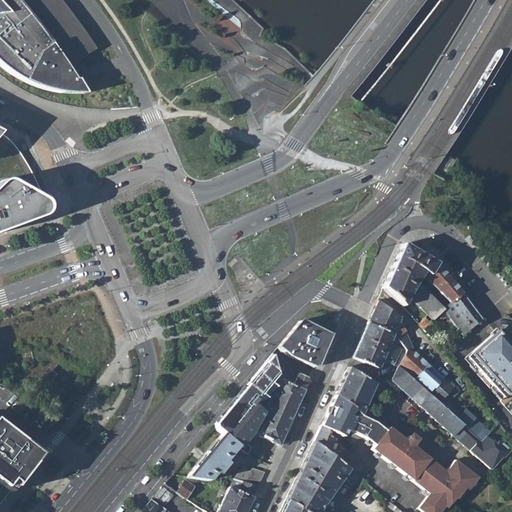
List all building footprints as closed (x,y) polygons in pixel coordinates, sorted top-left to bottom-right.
[(0,0),(0,65),(14,76),(35,86),(51,91),(69,93),(84,93),(75,79),(64,78),(66,64),(67,63),(69,66),(96,49),(74,17),(60,0),(0,0)] [(0,232),(42,215),(45,210),(43,201),(30,171),(15,148),(13,146),(6,139),(0,134),(0,232)] [(414,281),(420,273),(424,277),(426,275),(432,267),(401,244),(383,287),(401,307),(421,330),(429,322),(425,318),(427,315),(432,320),(443,310),(442,309),(414,281)] [(460,294),(432,267),(426,275),(424,277),(449,302),(450,302),(460,294)] [(478,319),(460,294),(450,302),(449,302),(442,309),(443,310),(459,335),(478,319)] [(399,321),(399,320),(377,300),(367,322),(392,335),(393,332),(399,321)] [(277,347),(288,355),(313,367),(327,334),(299,320),(277,347)] [(399,321),(393,332),(396,337),(403,332),(399,321)] [(384,364),(385,361),(393,365),(399,354),(387,347),(392,335),(367,322),(351,358),(378,369),(381,362),(384,364)] [(511,350),(495,331),(466,357),(502,397),(511,388),(511,350)] [(412,354),(405,335),(396,341),(406,351),(397,367),(428,396),(441,381),(412,354)] [(275,373),(270,355),(256,372),(258,374),(215,426),(222,432),(239,447),(252,431),(278,444),(307,380),(306,377),(290,369),(284,381),(280,379),(262,411),(251,404),(265,378),(270,380),(275,373)] [(57,371),(48,364),(37,377),(46,384),(57,371)] [(338,386),(334,394),(360,414),(363,406),(370,391),(374,382),(347,366),(338,386)] [(391,380),(449,434),(451,436),(461,427),(435,402),(428,396),(397,367),(391,380)] [(256,372),(214,422),(215,426),(258,374),(256,372)] [(428,396),(435,402),(448,388),(441,381),(428,396)] [(511,407),(511,388),(502,397),(511,408),(511,407)] [(360,414),(334,394),(325,414),(342,422),(341,426),(345,428),(350,430),(354,424),(356,419),(360,414)] [(342,422),(325,414),(319,426),(328,430),(341,436),(345,428),(341,426),(342,422)] [(369,420),(360,414),(356,419),(354,424),(350,430),(359,436),(372,446),(383,431),(374,423),(369,420)] [(0,425),(0,500),(14,483),(37,453),(0,425)] [(311,442),(340,461),(344,454),(341,452),(334,449),(330,448),(333,442),(336,436),(328,430),(319,426),(311,442)] [(478,443),(461,427),(451,436),(488,472),(499,462),(499,463),(507,456),(497,442),(493,446),(483,437),(478,443)] [(395,437),(385,429),(383,431),(372,446),(369,450),(419,490),(424,483),(447,502),(449,499),(452,501),(460,491),(463,493),(474,479),(452,463),(443,475),(436,469),(435,470),(407,448),(411,443),(410,441),(408,438),(406,438),(404,437),(402,440),(396,435),(395,437)] [(222,432),(185,476),(184,477),(192,478),(211,481),(239,447),(222,432)] [(355,481),(361,485),(365,481),(350,469),(349,467),(340,461),(311,442),(284,499),(303,511),(329,511),(326,510),(324,511),(316,511),(341,478),(351,485),(355,481)] [(241,481),(256,486),(263,471),(252,467),(250,470),(243,465),(233,478),(241,481)] [(184,476),(181,480),(184,482),(176,492),(183,497),(192,485),(190,484),(192,478),(184,477),(185,476),(184,476)] [(228,486),(237,490),(241,481),(233,478),(232,478),(228,486)] [(244,511),(256,486),(241,481),(237,490),(228,486),(216,511),(244,511)] [(447,502),(424,483),(419,490),(424,494),(412,509),(416,511),(434,511),(440,507),(442,508),(447,502)] [(165,505),(173,495),(161,485),(153,495),(165,505)] [(151,499),(143,507),(149,511),(162,511),(165,509),(151,499)] [(303,511),(284,499),(278,511),(303,511)] [(386,499),(382,504),(385,506),(381,511),(401,511),(396,508),(386,499)]
